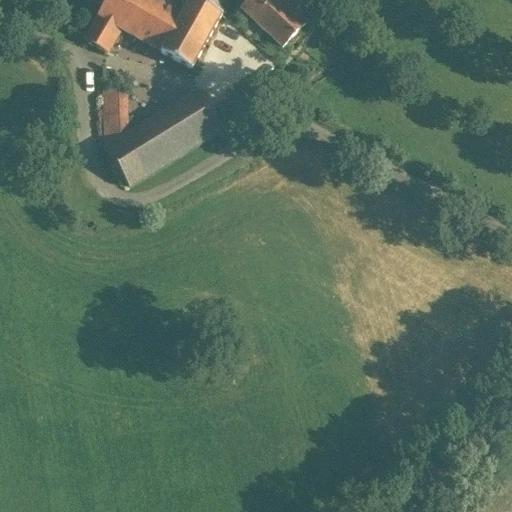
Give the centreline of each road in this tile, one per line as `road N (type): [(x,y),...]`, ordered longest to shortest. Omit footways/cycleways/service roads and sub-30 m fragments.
road 1 (unclassified): [(0,23),(82,54),(87,147),(105,186),(120,197),(154,195),(271,133),(307,131),(511,233)]
road 2 (unclassified): [(414,511),(511,404)]
